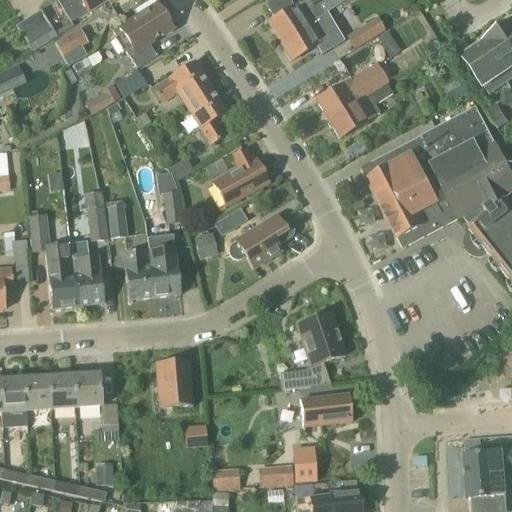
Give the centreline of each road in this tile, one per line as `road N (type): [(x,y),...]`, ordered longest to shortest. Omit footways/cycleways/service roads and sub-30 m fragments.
road 1 (residential): [(337,245),(217,321),(184,331),(0,344)]
road 2 (residential): [(337,245),(186,0)]
road 3 (residential): [(394,431),(370,307),(337,245)]
